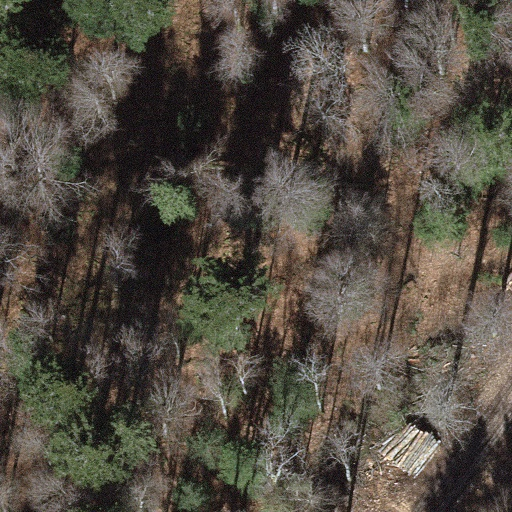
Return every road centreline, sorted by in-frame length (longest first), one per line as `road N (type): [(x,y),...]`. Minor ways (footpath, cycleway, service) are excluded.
road 1 (track): [(0,376),(511,65)]
road 2 (track): [(394,511),(511,348)]
